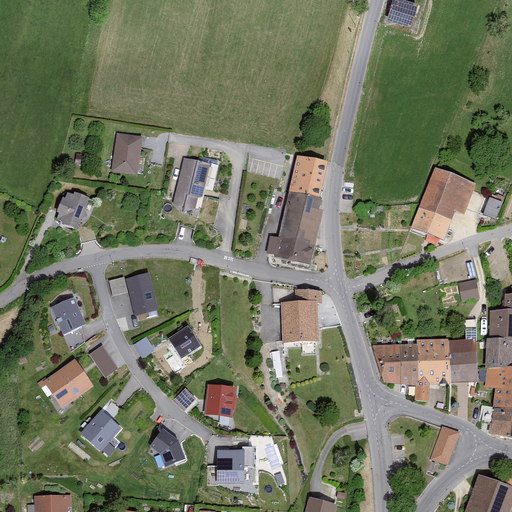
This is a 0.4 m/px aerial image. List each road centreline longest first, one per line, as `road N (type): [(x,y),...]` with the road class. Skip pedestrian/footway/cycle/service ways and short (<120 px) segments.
road 1 (tertiary): [(380,0),(336,183),(340,287)]
road 2 (residential): [(340,287),(168,252),(97,261)]
road 3 (residential): [(97,261),(107,310),(132,361),(164,401),(212,437)]
road 4 (residential): [(511,229),(357,288),(340,287)]
road 5 (residential): [(483,451),(464,428),(372,402)]
